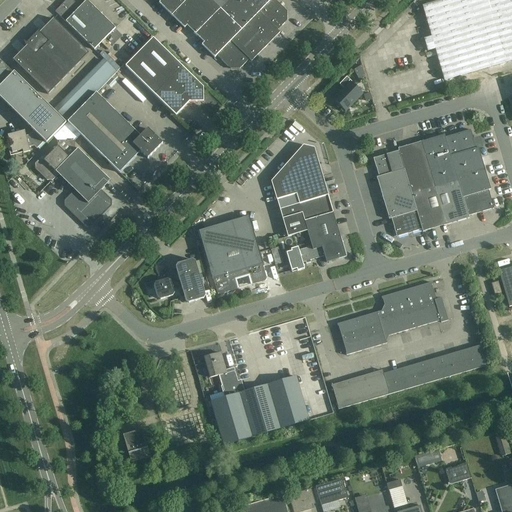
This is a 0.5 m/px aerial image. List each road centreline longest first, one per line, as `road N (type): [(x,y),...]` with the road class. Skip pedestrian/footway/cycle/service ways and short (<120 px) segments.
road 1 (unclassified): [(312,291),(331,357),(349,366),(457,330),(440,255)]
road 2 (unclassified): [(312,291),(148,335),(94,283)]
road 3 (unclassified): [(94,283),(257,118)]
road 4 (unclassified): [(511,168),(489,102),(337,142)]
road 5 (unclassified): [(257,118),(136,0)]
road 6 (tertiary): [(50,485),(6,336)]
road 7 (unclassified): [(377,273),(337,142)]
